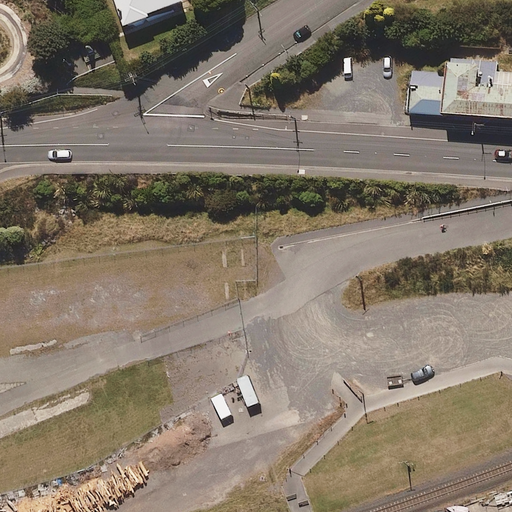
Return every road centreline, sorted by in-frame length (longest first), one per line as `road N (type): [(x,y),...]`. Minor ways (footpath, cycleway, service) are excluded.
road 1 (trunk): [(511,160),(120,143)]
road 2 (residential): [(120,143),(146,110),(316,0)]
road 3 (trunk): [(120,143),(0,145)]
